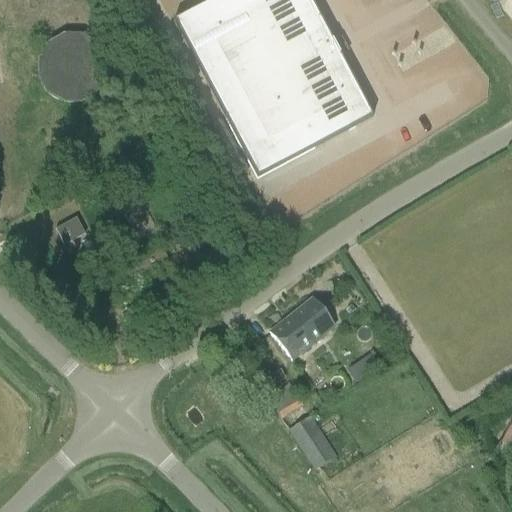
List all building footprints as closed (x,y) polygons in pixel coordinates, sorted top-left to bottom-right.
[(308,0),(215,0),(173,23),(256,181),(372,120),(338,55),(343,52),(338,42),(332,45),(308,0)] [(81,36),(62,35),(46,45),(36,60),(37,80),(46,95),(61,105),(80,105),(96,96),(105,80),(106,60),(97,43),(81,36)] [(76,220),(55,231),(64,248),(85,236),(76,220)] [(127,290),(168,267),(160,252),(119,275),(127,290)] [(278,346),(292,363),(333,329),(311,302),(269,335),(278,346)] [(272,405),(281,421),(303,409),(286,380),(265,393),(272,405)] [(288,433),(314,473),(320,469),(335,459),(310,419),(288,433)]
